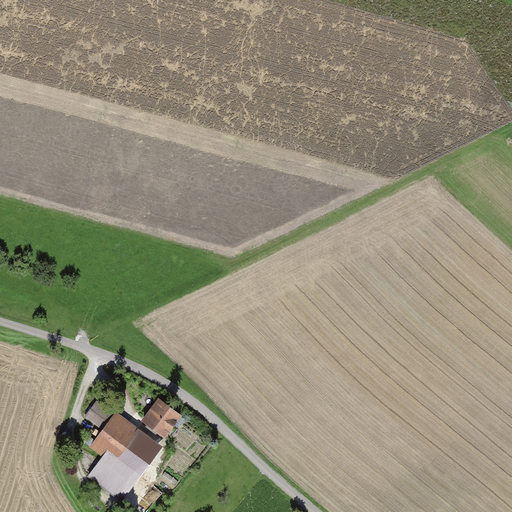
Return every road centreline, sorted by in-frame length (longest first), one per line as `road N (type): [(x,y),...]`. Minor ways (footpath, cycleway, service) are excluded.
road 1 (track): [(84,349),(86,335),(511,131)]
road 2 (unclassified): [(316,511),(164,381),(0,318)]
